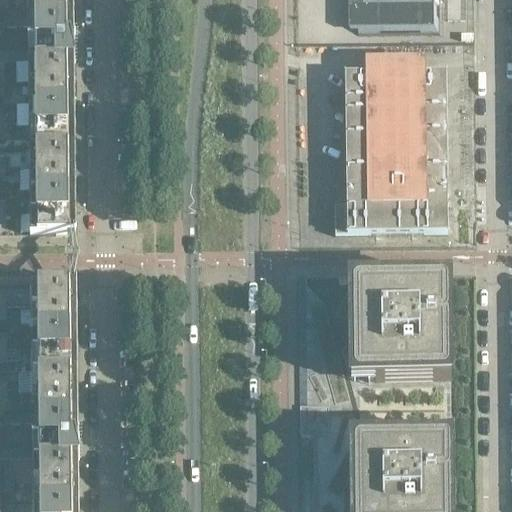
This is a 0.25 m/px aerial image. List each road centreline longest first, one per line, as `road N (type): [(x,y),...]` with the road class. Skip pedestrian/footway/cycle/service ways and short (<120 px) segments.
road 1 (tertiary): [(204,0),(192,173),(192,511)]
road 2 (residential): [(109,511),(100,0)]
road 3 (tertiary): [(252,511),(249,0)]
road 4 (residential): [(498,511),(497,0)]
